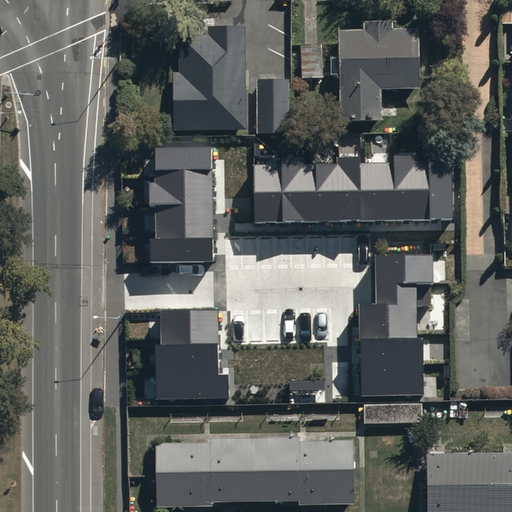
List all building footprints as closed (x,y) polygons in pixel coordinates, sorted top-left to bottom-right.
[(362,33),(339,34),(340,121),(383,120),(382,91),(422,90),(421,30),(394,31),(394,23),(362,23),(362,33)] [(244,129),(243,27),(208,28),(208,36),(180,37),(180,72),(173,72),(174,130),(244,129)] [(322,45),(300,45),(300,79),(323,79),(322,45)] [(289,79),(257,79),(257,135),(290,135),(289,79)] [(360,138),(325,137),(324,159),(360,160),(360,138)] [(216,271),(214,151),(157,152),(158,190),(153,190),(153,215),(159,215),(160,246),(155,246),(155,271),(216,271)] [(254,172),(255,229),(455,226),(454,169),(420,170),(420,164),(397,164),(397,171),(362,171),(362,165),(337,165),(338,171),(309,172),(309,165),(286,166),(286,172),(254,172)] [(433,254),(377,256),(378,306),(359,307),(362,400),(426,398),(424,346),(420,346),(418,296),(434,295),(433,254)] [(310,286),(236,286),(237,342),(233,342),(233,377),(310,376),(310,369),(333,369),(333,365),(353,364),(352,352),(332,352),(332,293),(310,293),(310,286)] [(221,378),(219,311),(163,312),(164,351),(156,352),(158,404),(231,402),(231,378),(221,378)] [(424,404),(363,404),(363,424),(424,424),(424,404)] [(210,445),(157,445),(157,508),(212,508),(212,502),(300,502),(300,507),(354,507),(354,444),(300,444),(300,439),(209,439),(210,445)] [(511,511),(511,453),(427,455),(428,511),(511,511)]
